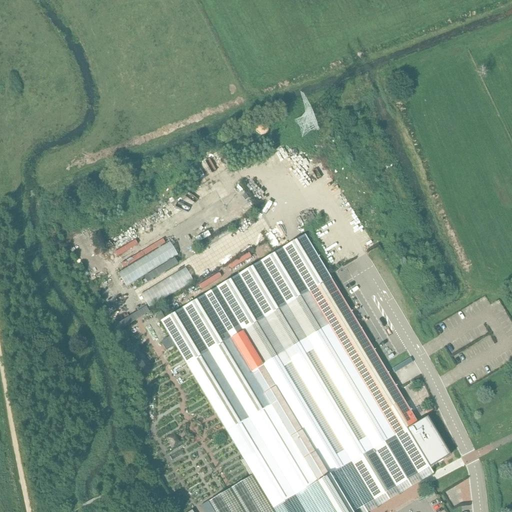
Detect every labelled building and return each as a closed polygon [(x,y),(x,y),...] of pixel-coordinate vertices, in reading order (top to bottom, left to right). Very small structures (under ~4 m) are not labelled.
[(261,136),(268,133),(269,126),(263,121),(256,124),(255,131),(261,136)] [(165,319),(160,322),(169,338),(161,343),(166,351),(174,346),(193,377),(252,476),(210,501),(209,502),(214,511),(355,511),(429,467),(450,455),(449,454),(428,418),(418,424),(417,423),(410,411),(397,389),(394,383),(358,324),(349,310),(338,290),(339,289),(331,276),(330,277),(328,274),(305,235),(280,250),(275,253),(165,319)] [(177,255),(169,241),(118,272),(126,286),(177,255)] [(185,268),(141,294),(149,308),(193,281),(185,268)] [(121,319),(124,325),(150,313),(147,307),(121,319)] [(179,444),(173,434),(166,439),(173,448),(179,444)]
